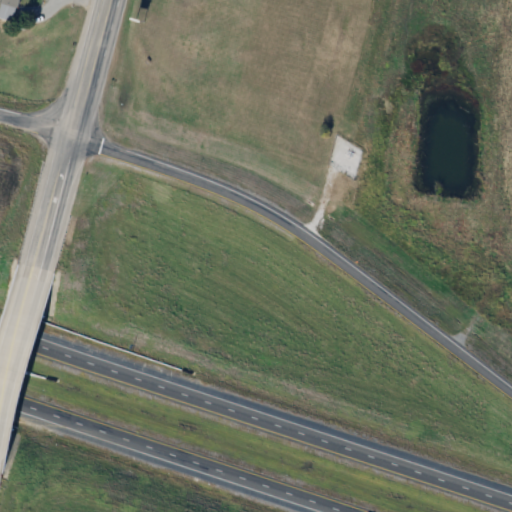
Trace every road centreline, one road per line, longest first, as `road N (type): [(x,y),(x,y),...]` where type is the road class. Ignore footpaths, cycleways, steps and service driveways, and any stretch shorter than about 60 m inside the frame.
road 1 (trunk): [(511,506),(0,332)]
road 2 (trunk): [(511,390),(255,197),(71,136)]
road 3 (trunk): [(0,396),(345,511)]
road 4 (secondary): [(107,0),(36,267)]
road 5 (secondary): [(0,399),(36,267)]
